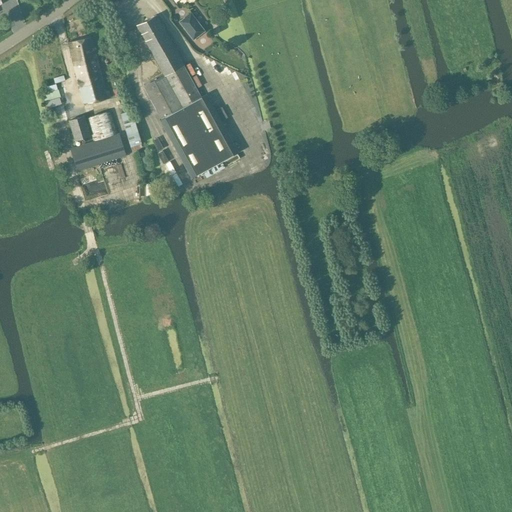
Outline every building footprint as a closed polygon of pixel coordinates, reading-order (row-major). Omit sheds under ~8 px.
[(193,39),(204,31),(190,13),(179,22),(193,39)] [(206,94),(201,97),(156,15),(137,25),(164,75),(143,87),(161,119),(160,120),(191,176),(237,150),(206,94)] [(92,37),(68,42),(72,62),(81,59),(80,56),(96,52),(92,37)] [(81,59),(72,62),(84,104),(110,98),(108,90),(105,91),(96,52),(80,56),(81,59)] [(63,76),(54,79),(55,84),(65,81),(63,76)] [(65,81),(55,84),(56,85),(46,88),(48,94),(44,95),(46,103),(60,98),(56,84),(65,81)] [(130,147),(141,144),(135,120),(134,120),(131,110),(120,114),(130,147)] [(93,139),(117,132),(111,111),(86,118),(93,139)] [(75,140),(91,136),(84,116),(69,120),(75,140)] [(77,170),(126,156),(119,134),(70,148),(77,170)]
